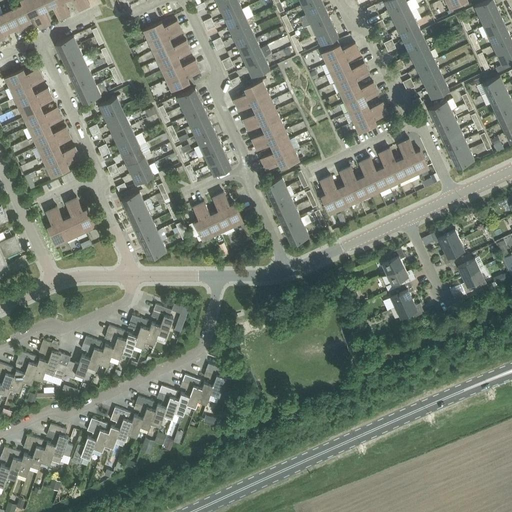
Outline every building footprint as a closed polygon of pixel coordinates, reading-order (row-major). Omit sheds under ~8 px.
[(46,24),(34,0),(22,0),(24,2),(23,2),(31,20),(32,20),(30,15),(34,13),(40,26),(46,24)] [(49,6),(46,0),(34,0),(46,24),(51,22),(45,8),(49,6)] [(65,15),(58,0),(46,0),(49,6),(54,4),(60,17),(65,15)] [(58,0),(65,15),(70,12),(64,0),(58,0)] [(75,0),(79,8),(85,6),(82,0),(75,0)] [(239,0),(231,0),(220,5),(225,15),(243,7),(239,0)] [(309,0),(303,3),(308,13),(325,5),(323,0),(309,0)] [(407,0),(405,0),(389,8),(394,18),(412,9),(407,0)] [(494,0),(483,0),(475,4),(480,14),(497,6),(494,0)] [(204,1),(197,4),(199,9),(207,5),(204,1)] [(285,9),(281,1),(276,4),(280,11),(285,9)] [(31,20),(23,2),(14,6),(26,33),(31,31),(27,22),(31,20)] [(375,3),(368,7),(370,11),(377,7),(375,3)] [(330,15),(325,5),(308,13),(300,16),(304,26),(312,22),(312,23),(330,15)] [(26,33),(14,6),(4,11),(12,29),(16,27),(20,36),(26,33)] [(497,6),(480,14),(484,23),(502,15),(497,6)] [(243,7),(225,15),(229,25),(247,17),(243,7)] [(412,9),(394,18),(399,28),(416,19),(412,9)] [(12,29),(4,11),(0,12),(0,28),(6,42),(12,40),(7,31),(12,29)] [(463,22),(468,20),(464,12),(460,14),(463,22)] [(285,23),(290,21),(287,13),(282,15),(285,23)] [(312,23),(317,33),(334,24),(330,15),(312,23)] [(489,33),(506,25),(502,15),(484,23),(489,33)] [(247,17),(229,25),(234,35),(252,27),(247,17)] [(149,38),(180,24),(178,19),(164,25),(162,20),(144,28),(149,38)] [(416,19),(399,28),(404,37),(421,29),(416,19)] [(467,30),(472,28),(468,20),(463,22),(467,30)] [(294,29),(290,21),(285,23),(289,31),(294,29)] [(387,27),(385,22),(377,26),(379,31),(387,27)] [(154,48),(171,40),(169,36),(183,30),(180,24),(149,38),(154,48)] [(339,34),(334,24),(317,33),(321,43),(339,34)] [(506,25),(489,33),(493,43),(511,35),(506,25)] [(252,27),(234,35),(239,45),(256,37),(252,27)] [(408,47),(426,39),(421,29),(404,37),(408,47)] [(472,41),(477,39),(474,32),(469,34),(472,41)] [(78,43),(74,34),(74,33),(56,42),(61,52),(78,43)] [(291,35),(295,43),(299,41),(296,33),(291,35)] [(498,53),(511,46),(511,36),(511,35),(493,43),(498,53)] [(256,37),(239,45),(243,55),(261,46),(256,37)] [(158,58),(189,44),(187,38),(173,45),(171,40),(154,48),(158,58)] [(426,39),(408,47),(413,57),(431,48),(426,39)] [(476,49),(480,47),(481,47),(477,39),(472,41),(476,49)] [(303,49),(299,41),(295,43),(298,51),(303,49)] [(327,61),(358,46),(356,41),(342,47),(340,43),(322,51),(327,61)] [(396,46),(394,42),(386,46),(389,50),(396,46)] [(78,43),(61,52),(65,62),(83,53),(78,43)] [(248,65),(266,56),(265,56),(272,53),(268,43),(261,46),(243,55),(248,65)] [(163,68),(180,60),(178,55),(192,49),(189,44),(158,58),(163,68)] [(327,61),(332,71),(349,62),(347,58),(361,52),(358,46),(327,61)] [(496,67),(497,71),(498,71),(505,68),(511,64),(511,46),(498,53),(503,64),(496,67)] [(431,48),(413,57),(418,67),(435,58),(431,48)] [(482,61),(486,59),(483,51),(478,53),(482,61)] [(65,62),(70,71),(88,63),(83,53),(65,62)] [(248,65),(252,74),(270,66),(266,56),(248,65)] [(394,61),(396,65),(404,62),(401,57),(394,61)] [(180,60),(163,68),(167,78),(198,64),(196,58),(182,64),(180,60)] [(440,68),(435,58),(418,67),(423,77),(440,68)] [(485,69),(490,67),(486,59),(482,61),(485,69)] [(332,71),(336,80),(367,66),(365,61),(351,67),(349,62),(332,71)] [(70,71),(75,81),(92,73),(88,63),(70,71)] [(198,64),(167,78),(172,88),(190,80),(187,75),(201,69),(198,64)] [(26,72),(24,67),(6,76),(11,85),(42,71),(39,66),(26,72)] [(336,80),(341,90),(358,82),(356,78),(370,71),(367,66),(336,80)] [(445,78),(440,68),(423,77),(427,86),(445,78)] [(311,72),(314,78),(319,76),(316,69),(311,72)] [(15,95),(33,87),(31,83),(44,77),(42,71),(11,85),(15,95)] [(79,91),(97,83),(92,73),(75,81),(79,91)] [(483,81),(487,91),(505,83),(500,73),(483,81)] [(231,79),(233,83),(241,80),(239,75),(231,79)] [(403,80),(405,85),(413,81),(411,77),(403,80)] [(236,103),(267,88),(263,78),(245,87),(247,91),(234,98),(236,103)] [(450,88),(445,78),(427,86),(432,96),(450,88)] [(341,90),(345,100),(376,86),(374,80),(360,87),(358,82),(341,90)] [(97,83),(79,91),(84,101),(102,93),(97,83)] [(487,91),(492,101),(510,93),(505,83),(487,91)] [(20,105),(51,91),(49,86),(35,92),(33,87),(15,95),(20,105)] [(178,94),(178,95),(182,104),(200,96),(195,86),(178,94)] [(379,91),(376,86),(345,100),(350,110),(368,102),(365,97),(379,91)] [(252,102),(254,106),(272,98),(267,88),(236,103),(239,108),(252,102)] [(20,105),(25,115),(42,107),(40,103),(53,96),(51,91),(20,105)] [(465,102),(470,99),(466,92),(462,94),(465,102)] [(492,101),(496,111),(511,103),(511,98),(510,93),(492,101)] [(100,103),(104,112),(122,104),(117,94),(100,103)] [(200,96),(182,104),(187,114),(204,106),(200,96)] [(415,104),(422,101),(420,96),(413,100),(415,104)] [(243,117),(246,122),(277,108),(272,98),(254,106),(257,111),(243,117)] [(434,116),(452,108),(447,98),(430,106),(434,116)] [(470,99),(465,102),(469,110),(474,108),(470,99)] [(350,110),(354,119),(355,120),(386,106),(383,100),(370,106),(368,102),(350,110)] [(511,115),(511,103),(496,111),(501,121),(511,115)] [(104,112),(109,122),(127,114),(122,104),(104,112)] [(162,114),(167,111),(163,104),(159,106),(162,114)] [(25,115),(29,125),(60,111),(58,105),(44,111),(42,107),(25,115)] [(154,105),(146,109),(149,116),(157,112),(154,105)] [(204,106),(187,114),(191,124),(209,116),(204,106)] [(388,111),(386,106),(355,120),(359,130),(377,122),(374,117),(388,111)] [(90,107),(83,111),(85,115),(92,112),(90,107)] [(262,122),(264,126),(281,118),(277,108),(246,122),(248,128),(262,122)] [(434,116),(439,126),(456,118),(452,108),(434,116)] [(63,116),(60,111),(29,125),(34,135),(51,127),(49,122),(63,116)] [(167,111),(162,114),(166,122),(171,120),(167,111)] [(476,112),(471,114),(474,121),(479,119),(476,112)] [(131,124),(127,114),(109,122),(113,132),(131,124)] [(511,127),(511,115),(501,121),(506,131),(511,127)] [(209,116),(191,124),(196,134),(214,126),(209,116)] [(286,128),(281,118),(264,126),(266,131),(252,137),(255,142),(286,128)] [(461,128),(456,118),(439,126),(443,136),(461,128)] [(479,119),(474,121),(478,130),(483,127),(479,119)] [(136,134),(131,124),(113,132),(118,142),(136,134)] [(171,133),(176,131),(172,124),(168,126),(171,133)] [(51,127),(34,135),(38,145),(69,130),(67,125),(53,131),(51,127)] [(214,126),(196,134),(201,144),(218,135),(214,126)] [(101,131),(99,127),(92,130),(94,135),(101,131)] [(271,141),(273,146),(290,138),(286,128),(255,142),(257,147),(271,141)] [(443,136),(448,146),(466,138),(461,128),(443,136)] [(69,130),(38,145),(43,155),(60,146),(58,142),(72,136),(69,130)] [(179,139),(176,131),(171,133),(175,141),(179,139)] [(484,141),(488,139),(485,131),(480,134),(484,141)] [(118,142),(123,152),(140,144),(136,134),(118,142)] [(218,135),(201,144),(205,154),(223,145),(218,135)] [(495,144),(501,141),(498,135),(492,137),(495,144)] [(404,139),(419,170),(429,166),(421,148),(416,150),(409,137),(404,139)] [(261,156),(264,162),(295,148),(290,138),(273,146),(275,150),(261,156)] [(448,146),(452,156),(470,148),(466,138),(448,146)] [(409,175),(419,170),(404,139),(399,142),(405,155),(401,157),(409,175)] [(488,139),(484,141),(487,149),(492,147),(488,139)] [(180,153),(185,151),(183,146),(181,143),(177,146),(180,153)] [(47,164),(78,150),(76,144),(62,151),(60,146),(43,155),(47,164)] [(123,152),(127,162),(145,154),(140,144),(123,152)] [(223,145),(205,154),(210,163),(227,155),(223,145)] [(409,175),(401,157),(396,159),(390,146),(385,148),(399,179),(409,175)] [(295,148),(264,162),(266,167),(280,161),(282,166),(300,158),(295,148)] [(381,166),(389,184),(399,179),(385,148),(379,151),(385,164),(381,166)] [(470,148),(452,156),(457,166),(475,157),(470,148)] [(78,150),(47,164),(52,174),(70,166),(67,161),(81,155),(78,150)] [(189,159),(185,151),(180,153),(184,161),(189,159)] [(127,162),(132,172),(150,163),(145,154),(127,162)] [(227,155),(210,163),(214,173),(232,165),(227,155)] [(365,158),(379,189),(389,184),(381,166),(376,168),(370,155),(365,158)] [(369,193),(379,189),(365,158),(360,160),(366,173),(361,175),(369,193)] [(108,165),(110,170),(118,166),(116,162),(108,165)] [(136,182),(154,173),(150,163),(132,172),(136,182)] [(186,165),(190,173),(194,171),(190,163),(186,165)] [(345,167),(360,198),(369,193),(361,175),(357,178),(351,164),(345,167)] [(360,198),(345,167),(340,169),(346,182),(342,185),(350,202),(360,198)] [(431,176),(434,182),(440,179),(437,171),(430,174),(431,176)] [(350,202),(342,185),(337,187),(331,173),(326,176),(340,207),(350,202)] [(264,183),(269,193),(287,185),(282,175),(264,183)] [(322,194),(322,195),(328,207),(330,211),(340,207),(326,176),(320,178),(327,192),(322,194)] [(434,182),(431,176),(422,181),(425,186),(434,182)] [(119,189),(127,186),(125,181),(117,185),(119,189)] [(291,194),(287,185),(269,193),(274,203),(291,194)] [(305,191),(309,198),(314,196),(310,188),(305,191)] [(127,207),(144,199),(140,189),(122,197),(127,207)] [(170,196),(166,189),(162,191),(165,199),(170,196)] [(233,224),(243,219),(235,201),(230,204),(224,190),(219,193),(233,224)] [(233,224),(219,193),(213,195),(220,209),(215,211),(223,228),(233,224)] [(278,213),(296,204),(291,194),(274,203),(278,213)] [(72,198),(86,229),(96,224),(88,206),(83,209),(77,195),(72,198)] [(127,207),(131,217),(149,209),(154,206),(150,196),(144,199),(127,207)] [(313,206),(316,205),(318,204),(314,196),(309,198),(313,206)] [(76,233),(86,229),(72,198),(66,200),(73,214),(68,216),(76,233)] [(223,228),(215,211),(211,213),(204,199),(199,202),(213,233),(223,228)] [(213,233),(199,202),(194,204),(200,218),(195,220),(201,232),(203,238),(213,233)] [(57,204),(52,207),(66,238),(76,233),(68,216),(64,218),(57,204)] [(283,222),(300,214),(296,204),(278,213),(283,222)] [(66,238),(52,207),(47,209),(53,223),(48,225),(56,243),(66,238)] [(318,218),(323,216),(320,208),(315,210),(318,218)] [(149,209),(131,217),(136,227),(153,219),(149,209)] [(5,211),(0,214),(0,223),(9,219),(5,211)] [(300,214),(283,222),(287,232),(305,224),(300,214)] [(327,224),(323,216),(318,218),(322,226),(327,224)] [(158,229),(153,219),(136,227),(140,237),(158,229)] [(176,223),(178,225),(180,230),(184,228),(181,221),(176,223)] [(310,234),(305,224),(287,232),(292,242),(310,234)] [(440,239),(443,246),(460,238),(455,228),(445,232),(442,227),(431,232),(436,241),(440,239)] [(163,239),(158,229),(140,237),(145,247),(163,239)] [(0,250),(19,241),(16,234),(0,240),(0,250)] [(465,248),(460,238),(443,246),(446,252),(441,254),(446,263),(451,261),(462,256),(460,250),(465,248)] [(167,248),(163,239),(145,247),(150,257),(167,248)] [(497,242),(500,250),(507,247),(508,247),(504,239),(497,242)] [(19,241),(0,250),(0,262),(3,269),(9,265),(5,257),(23,249),(19,241)] [(222,242),(219,244),(224,255),(229,252),(224,241),(222,242)] [(383,261),(387,272),(404,264),(401,257),(406,255),(401,246),(383,254),(386,260),(383,261)] [(479,254),(475,256),(464,261),(462,256),(451,261),(455,270),(460,268),(463,274),(480,266),(484,264),(479,254)] [(404,264),(387,272),(382,274),(389,289),(410,280),(416,277),(412,268),(407,270),(404,264)] [(480,266),(463,274),(466,280),(461,282),(466,292),(476,287),(474,281),(484,276),(480,266)] [(496,283),(506,279),(503,274),(503,272),(493,276),(495,280),(496,283)] [(389,289),(396,305),(413,297),(410,291),(415,289),(410,280),(389,289)] [(356,289),(351,292),(354,300),(360,297),(356,289)] [(396,305),(397,306),(401,315),(411,310),(414,315),(425,311),(420,301),(416,303),(413,297),(396,305)] [(156,302),(154,308),(165,312),(159,332),(167,335),(174,316),(170,314),(172,308),(156,302)] [(152,320),(150,327),(146,339),(155,342),(159,332),(165,312),(154,308),(152,315),(157,316),(156,321),(152,320)] [(133,313),(131,319),(142,323),(135,342),(144,345),(146,339),(150,327),(147,325),(149,319),(133,313)] [(175,328),(181,330),(185,320),(179,318),(175,328)] [(129,331),(127,337),(123,350),(131,353),(135,342),(142,323),(131,319),(128,325),(134,327),(132,332),(129,331)] [(120,356),(123,350),(127,337),(124,336),(126,330),(110,324),(108,330),(119,334),(112,353),(120,356)] [(106,342),(104,348),(99,361),(108,364),(112,353),(119,334),(108,330),(105,336),(111,338),(109,343),(106,342)] [(99,361),(104,348),(100,347),(102,341),(86,335),(84,341),(96,345),(89,364),(97,367),(99,361)] [(68,365),(67,364),(58,361),(62,351),(58,350),(60,344),(44,338),(42,344),(53,348),(46,367),(55,370),(54,374),(63,378),(65,372),(68,365)] [(82,353),(79,363),(69,359),(67,364),(68,365),(65,372),(74,376),(76,372),(85,375),(89,364),(96,345),(84,341),(82,347),(88,349),(86,354),(82,353)] [(43,378),(46,367),(53,348),(42,344),(39,350),(45,352),(44,357),(40,356),(38,362),(38,363),(34,375),(43,378)] [(21,349),(18,355),(30,359),(23,378),(32,381),(34,375),(38,363),(38,362),(35,361),(37,355),(21,349)] [(20,389),(23,378),(30,359),(18,355),(16,362),(22,364),(20,368),(17,367),(15,374),(11,386),(20,389)] [(9,393),(11,386),(15,374),(11,372),(14,366),(0,361),(0,367),(7,370),(0,390),(9,393)] [(220,394),(223,385),(226,376),(223,374),(225,368),(209,362),(207,368),(218,372),(212,391),(220,394)] [(208,402),(212,391),(218,372),(207,368),(204,374),(210,376),(208,381),(205,380),(202,386),(199,398),(208,402)] [(197,405),(199,398),(202,386),(199,385),(202,379),(185,373),(183,379),(195,384),(188,402),(197,405)] [(184,413),(188,402),(195,384),(183,379),(181,385),(187,387),(185,392),(182,391),(179,397),(176,409),(184,413)] [(173,416),(176,409),(179,397),(176,396),(178,390),(162,384),(160,390),(172,394),(165,413),(173,416)] [(161,423),(165,413),(172,394),(160,390),(158,396),(163,398),(162,403),(158,402),(156,408),(152,420),(161,423)] [(36,396),(37,393),(30,391),(27,400),(35,402),(36,396)] [(148,405),(142,423),(140,429),(148,432),(150,426),(152,420),(156,408),(153,407),(155,401),(139,395),(136,401),(148,405)] [(138,434),(140,429),(142,423),(148,405),(136,401),(134,407),(140,409),(138,414),(135,413),(133,419),(129,431),(138,434)] [(123,445),(126,437),(127,438),(129,431),(133,419),(129,418),(132,412),(115,406),(113,412),(125,417),(118,434),(115,442),(123,445)] [(11,415),(13,410),(4,407),(2,412),(11,415)] [(115,442),(118,434),(125,417),(113,412),(111,418),(117,420),(115,425),(112,424),(109,430),(105,442),(114,446),(115,442)] [(218,417),(212,415),(210,421),(210,422),(216,424),(218,417)] [(100,455),(105,442),(109,430),(106,429),(108,422),(92,416),(90,423),(101,428),(92,452),(100,455)] [(61,432),(52,459),(60,462),(64,453),(69,455),(73,444),(67,442),(69,435),(65,434),(67,428),(51,422),(49,428),(61,432)] [(88,434),(85,445),(79,443),(73,459),(82,462),(84,454),(91,457),(92,452),(101,428),(90,423),(88,429),(93,431),(92,436),(88,434)] [(51,462),(52,459),(61,432),(49,428),(47,434),(53,436),(51,441),(48,440),(46,447),(42,459),(51,462)] [(163,443),(166,433),(158,431),(155,440),(163,443)] [(40,466),(42,459),(46,447),(42,445),(44,439),(28,433),(26,440),(38,444),(32,463),(40,466)] [(146,436),(141,449),(151,452),(152,449),(155,440),(146,436)] [(28,473),(32,463),(38,444),(26,440),(24,446),(30,448),(28,453),(25,452),(23,458),(19,470),(28,473)] [(17,477),(19,470),(23,458),(19,457),(21,450),(5,445),(3,451),(15,455),(9,474),(17,477)] [(0,483),(5,485),(9,474),(15,455),(3,451),(1,457),(7,459),(5,464),(2,463),(0,467),(0,483)] [(118,461),(115,469),(123,472),(126,464),(118,461)] [(105,473),(111,476),(112,476),(114,471),(107,468),(105,473)] [(61,481),(53,478),(50,486),(50,487),(58,490),(59,489),(61,481)] [(17,505),(23,507),(26,500),(20,498),(17,505)] [(5,510),(10,511),(14,511),(17,504),(8,501),(5,510)]
